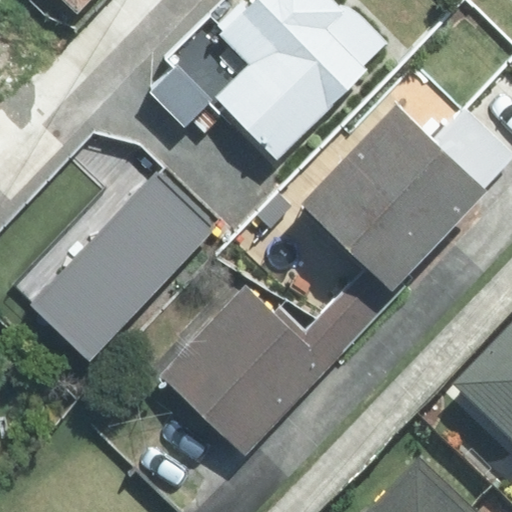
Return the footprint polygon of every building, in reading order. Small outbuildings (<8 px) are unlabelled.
[(69,0),(91,20),(109,0),(69,0)] [(229,99),(290,159),(402,46),(355,0),(217,0),(206,11),(261,67),(229,99)] [(0,85),(34,48),(0,16),(0,85)] [(184,54),(157,82),(196,119),(223,91),(184,54)] [(258,457),(511,158),(511,154),(411,69),(309,189),(376,246),(311,322),(253,273),(164,378),(258,457)] [(511,334),(463,389),(511,431),(511,334)] [(483,511),(430,463),(385,511),(483,511)]
